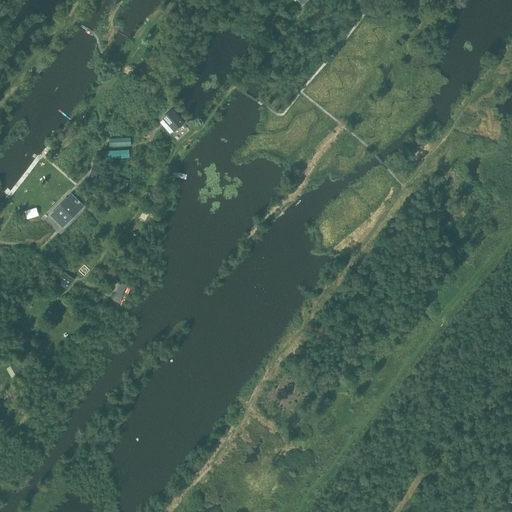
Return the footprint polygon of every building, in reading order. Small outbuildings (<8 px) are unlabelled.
[(186,123),(173,108),(162,118),(175,132),(186,123)] [(105,167),(94,163),(90,175),(100,179),(105,167)] [(130,181),(116,176),(114,182),(128,187),(130,181)] [(72,193),(50,216),(63,229),(85,206),(72,193)] [(65,272),(58,282),(68,289),(75,279),(65,272)] [(115,295),(122,299),(129,286),(122,282),(115,295)] [(23,361),(13,353),(9,359),(19,367),(23,361)] [(511,492),(503,492),(502,503),(511,503),(511,492)]
